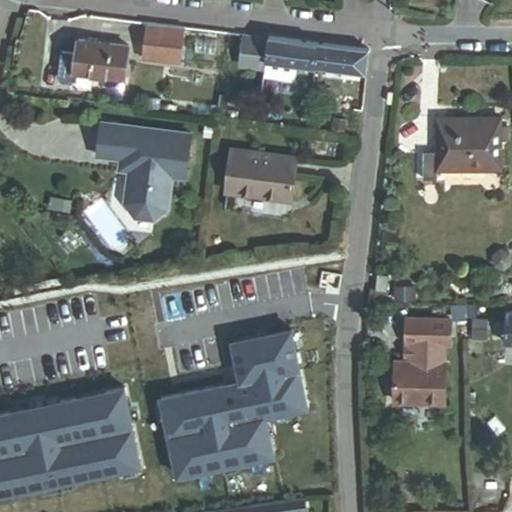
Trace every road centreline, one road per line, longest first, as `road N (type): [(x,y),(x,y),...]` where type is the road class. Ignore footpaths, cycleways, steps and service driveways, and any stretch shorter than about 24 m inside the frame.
road 1 (residential): [(356,511),(351,326),(380,39)]
road 2 (residential): [(72,0),(380,39)]
road 3 (residential): [(380,39),(511,39)]
